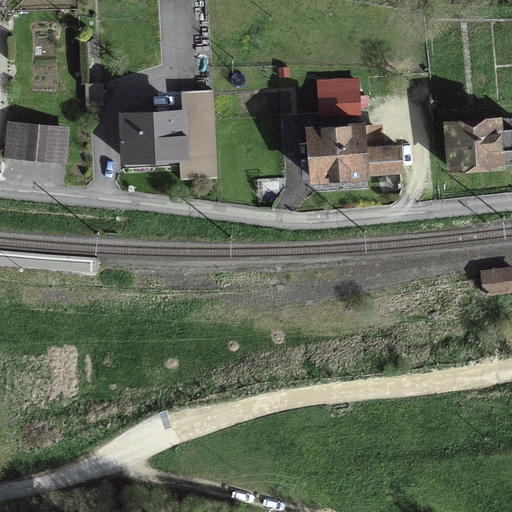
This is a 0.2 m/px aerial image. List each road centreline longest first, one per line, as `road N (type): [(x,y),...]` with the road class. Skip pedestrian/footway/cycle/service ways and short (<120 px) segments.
road 1 (track): [(0,495),(102,471),(265,408),(511,372)]
road 2 (residential): [(0,191),(291,220),(511,203)]
